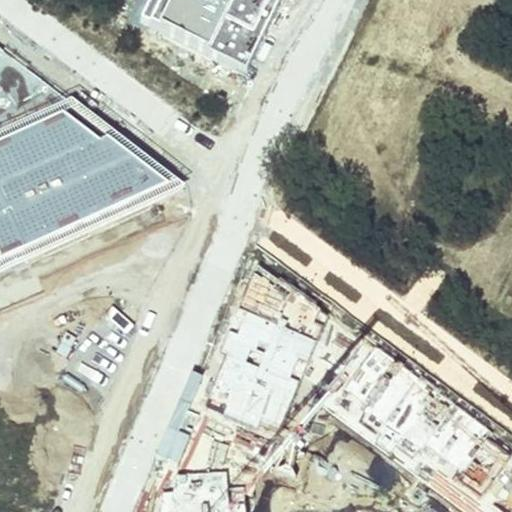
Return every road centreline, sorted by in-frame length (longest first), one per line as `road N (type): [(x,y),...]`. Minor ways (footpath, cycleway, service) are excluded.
road 1 (residential): [(104,511),(225,243),(226,182),(274,117),(330,0)]
road 2 (unknown): [(0,288),(226,182)]
